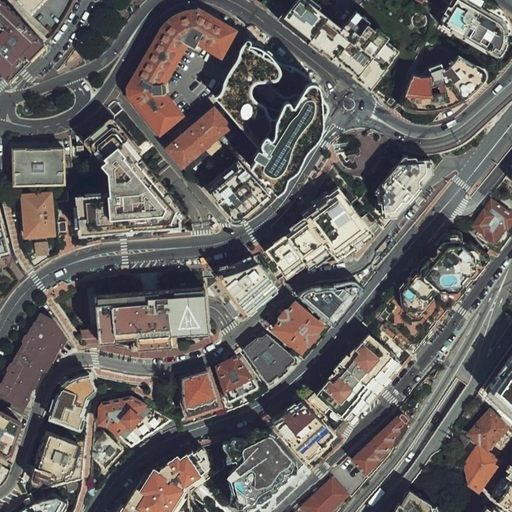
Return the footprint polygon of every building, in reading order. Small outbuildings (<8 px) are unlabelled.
[(0,0),(0,69),(11,80),(50,42),(8,0),(0,0)] [(16,0),(31,15),(45,0),(16,0)] [(340,22),(311,0),(288,0),(280,11),(367,78),(394,43),(383,34),(386,30),(353,5),(340,22)] [(507,20),(476,0),(454,0),(439,26),(491,55),(500,56),(505,50),(509,42),(509,29),(507,20)] [(198,40),(221,55),(240,24),(212,7),(197,4),(182,4),(167,15),(161,24),(126,80),(127,92),(159,132),(187,110),(168,86),(189,42),(194,45),(198,40)] [(258,139),(247,161),(270,186),(276,191),(284,187),(286,182),(288,173),(295,170),(299,165),(302,157),(307,148),(314,139),(322,130),(324,123),(323,116),(325,113),(329,105),(327,101),(324,97),(321,93),(321,88),(319,84),(314,80),(305,82),(296,93),(290,95),(282,95),(273,89),(274,81),(280,71),(281,65),(278,58),(249,38),(213,91),(258,139)] [(472,60),(457,52),(441,67),(440,59),(428,64),(430,71),(410,70),(399,97),(400,104),(413,110),(443,109),(462,99),(484,82),(487,78),(487,70),(481,65),(472,60)] [(235,121),(213,99),(163,145),(184,166),(235,121)] [(192,206),(112,113),(84,136),(84,141),(106,167),(106,184),(74,188),(77,236),(181,226),(181,218),(188,218),(192,206)] [(65,141),(12,144),(14,183),(65,181),(65,141)] [(432,173),(431,156),(420,157),(404,152),(389,172),(373,194),(380,215),(395,217),(432,173)] [(247,161),(240,153),(208,181),(223,198),(237,213),(270,186),(247,161)] [(282,234),(267,251),(286,280),(301,267),(329,255),(337,263),(358,245),(379,228),(337,177),(303,206),(308,213),(292,221),(294,228),(282,234)] [(52,189),(20,191),(23,240),(51,239),(51,234),(56,234),(52,189)] [(511,210),(491,196),(470,226),(496,244),(511,221),(511,210)] [(0,255),(10,254),(2,201),(0,201),(0,255)] [(473,250),(453,235),(394,304),(388,325),(403,337),(417,341),(474,266),(473,250)] [(251,256),(238,264),(268,301),(279,291),(251,256)] [(219,276),(250,315),(265,301),(268,301),(245,273),(238,264),(221,267),(219,276)] [(209,307),(207,279),(88,289),(91,328),(99,328),(99,339),(116,337),(117,353),(180,350),(178,335),(212,334),(209,307)] [(350,280),(306,296),(330,314),(354,283),(352,281),(350,280)] [(272,326),(302,349),(325,319),(295,297),(283,313),(272,326)] [(56,318),(39,311),(0,377),(0,396),(25,408),(31,395),(28,393),(39,368),(49,368),(67,336),(56,318)] [(349,420),(408,361),(369,329),(317,391),(339,411),(349,420)] [(268,332),(246,348),(268,377),(295,354),(268,332)] [(227,358),(217,364),(228,398),(262,383),(238,351),(227,358)] [(437,361),(399,410),(347,460),(365,479),(394,451),(443,369),(437,361)] [(195,370),(181,374),(183,404),(189,416),(223,402),(209,365),(195,370)] [(511,368),(497,385),(511,398),(511,368)] [(87,395),(96,387),(89,370),(70,378),(58,388),(49,415),(79,425),(83,414),(80,411),(87,395)] [(317,391),(274,417),(299,448),(326,423),(332,417),(339,411),(317,391)] [(136,393),(99,400),(96,424),(107,423),(132,446),(170,418),(136,393)] [(511,424),(495,410),(487,406),(464,433),(478,447),(465,465),(468,484),(479,493),(504,461),(489,450),(511,425),(511,424)] [(19,419),(0,409),(0,451),(2,452),(9,449),(19,419)] [(239,511),(306,466),(267,419),(217,437),(227,471),(205,484),(235,511),(239,511)] [(299,448),(312,464),(336,435),(326,423),(299,448)] [(79,439),(47,427),(29,479),(39,484),(42,478),(46,478),(56,477),(70,469),(79,439)] [(123,451),(105,435),(90,452),(105,472),(123,451)] [(142,486),(137,484),(123,504),(117,511),(164,511),(165,511),(167,511),(175,511),(189,486),(205,476),(202,470),(210,463),(201,444),(182,456),(179,451),(159,466),(155,463),(142,486)] [(511,466),(492,495),(511,508),(511,466)] [(340,511),(353,497),(331,475),(308,497),(296,509),(298,511),(340,511)] [(437,511),(441,505),(403,486),(389,511),(437,511)] [(52,493),(18,509),(14,511),(60,511),(67,500),(52,493)] [(463,511),(479,511),(487,502),(477,494),(463,511)] [(502,511),(487,502),(479,511),(502,511)]
